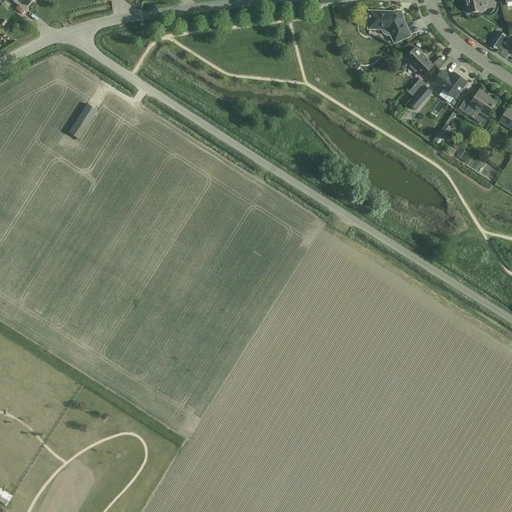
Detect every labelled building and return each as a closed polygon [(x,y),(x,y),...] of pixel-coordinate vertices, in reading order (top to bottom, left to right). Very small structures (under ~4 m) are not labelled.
[(465,0),(468,13),(483,10),(483,9),(495,6),(493,0),(465,0)] [(369,12),(369,26),(382,27),(382,29),(383,32),(384,34),(386,36),(389,36),(391,36),(395,43),(410,36),(402,18),(400,19),(399,16),(397,15),(395,15),(395,13),(369,12)] [(499,32),(489,46),(497,51),(506,37),(499,32)] [(423,77),(434,66),(416,48),(405,58),(411,65),(410,66),(415,72),(417,70),(423,77)] [(361,69),(356,73),(359,78),(364,75),(361,69)] [(442,71),(433,83),(442,89),(443,90),(439,95),(450,103),(454,98),(455,99),(467,82),(454,73),(451,78),(442,71)] [(408,93),(415,98),(425,86),(425,85),(426,84),(420,79),(408,93)] [(425,86),(415,98),(409,105),(416,111),(432,92),(425,86)] [(470,93),(459,109),(469,115),(474,108),(487,116),(496,103),(485,96),(485,95),(479,91),(475,97),(470,93)] [(437,111),(442,104),(437,100),(431,108),(437,111)] [(79,140),(98,111),(87,104),(69,133),(79,140)] [(511,112),(508,110),(500,122),(511,130),(511,112)] [(445,124),(437,136),(444,141),(452,129),(445,124)]
